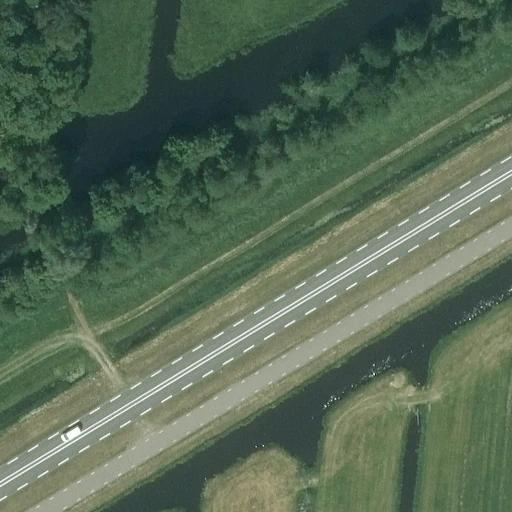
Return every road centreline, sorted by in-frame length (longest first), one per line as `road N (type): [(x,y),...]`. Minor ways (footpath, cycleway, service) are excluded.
road 1 (primary): [(0,484),(511,172)]
road 2 (unclassified): [(30,511),(511,223)]
road 3 (track): [(151,439),(68,311)]
